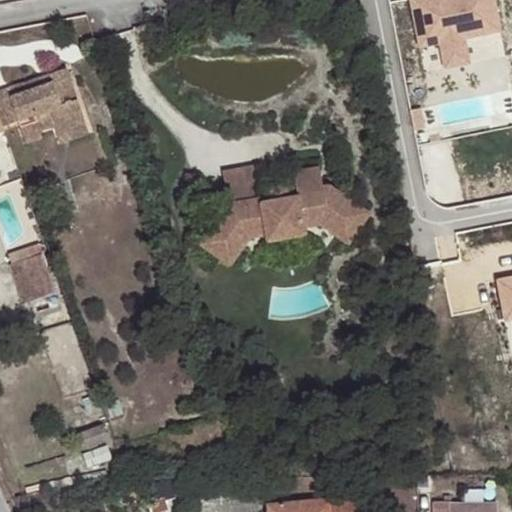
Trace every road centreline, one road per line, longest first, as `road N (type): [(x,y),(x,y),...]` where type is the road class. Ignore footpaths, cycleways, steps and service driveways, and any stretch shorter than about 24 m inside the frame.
road 1 (unclassified): [(376,0),(422,225),(511,208)]
road 2 (unknown): [(105,0),(166,106),(208,136)]
